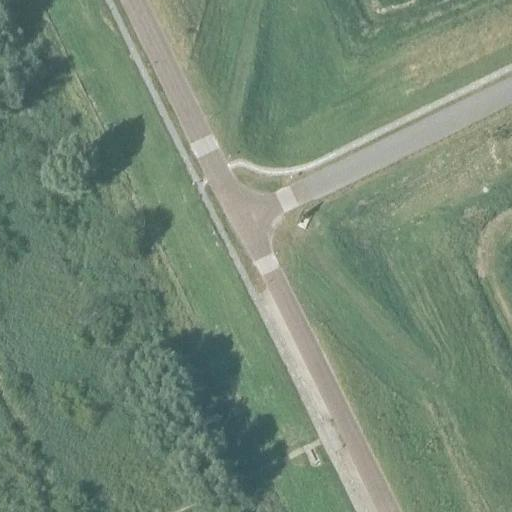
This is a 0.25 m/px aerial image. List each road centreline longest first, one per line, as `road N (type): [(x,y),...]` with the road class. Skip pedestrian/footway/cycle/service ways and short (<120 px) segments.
road 1 (tertiary): [(391,511),(244,220)]
road 2 (tertiary): [(244,220),(511,90)]
road 3 (tertiary): [(244,220),(132,0)]
